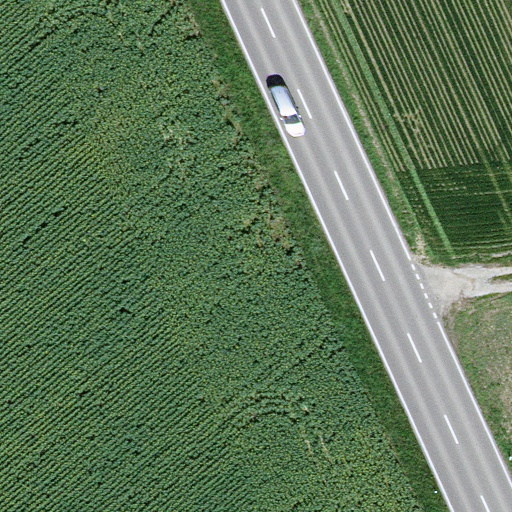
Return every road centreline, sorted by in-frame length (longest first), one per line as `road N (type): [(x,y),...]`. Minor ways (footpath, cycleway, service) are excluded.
road 1 (secondary): [(484,511),(254,0)]
road 2 (track): [(387,295),(511,276)]
